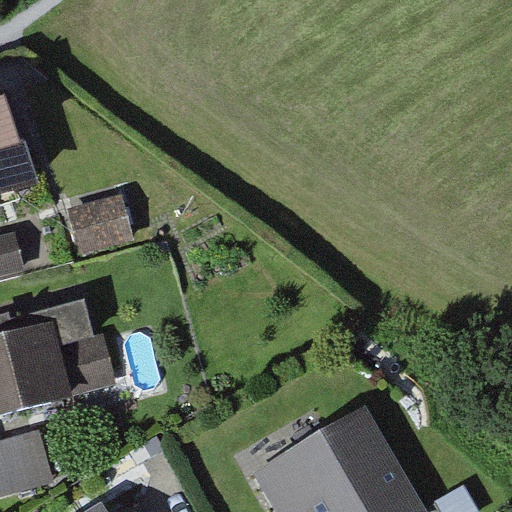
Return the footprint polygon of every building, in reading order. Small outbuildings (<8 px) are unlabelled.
[(2,107),(0,107),(0,202),(30,192),(2,107)] [(118,202),(64,218),(77,261),(131,245),(118,202)] [(14,243),(0,246),(0,275),(21,270),(14,243)] [(25,332),(0,337),(0,421),(62,407),(49,352),(63,349),(75,396),(113,387),(102,340),(86,344),(76,303),(21,316),(25,332)] [(417,511),(367,421),(289,464),(314,511),(417,511)] [(39,436),(0,447),(0,498),(52,483),(39,436)] [(475,511),(464,491),(428,511),(475,511)]
